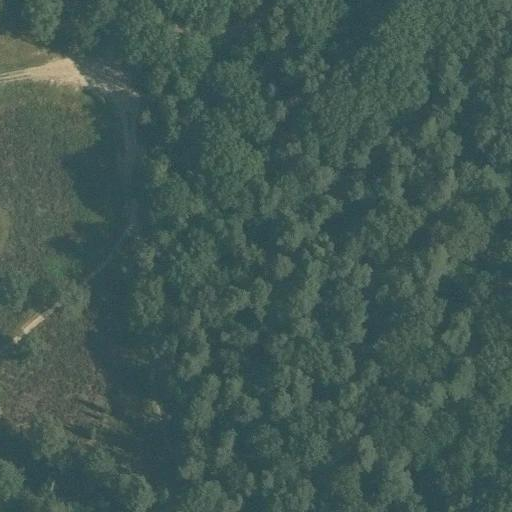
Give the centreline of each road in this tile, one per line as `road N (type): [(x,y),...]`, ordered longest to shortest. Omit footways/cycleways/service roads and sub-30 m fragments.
road 1 (track): [(471,0),(383,77),(104,270),(0,363)]
road 2 (track): [(0,73),(394,0)]
road 3 (track): [(112,0),(141,245)]
